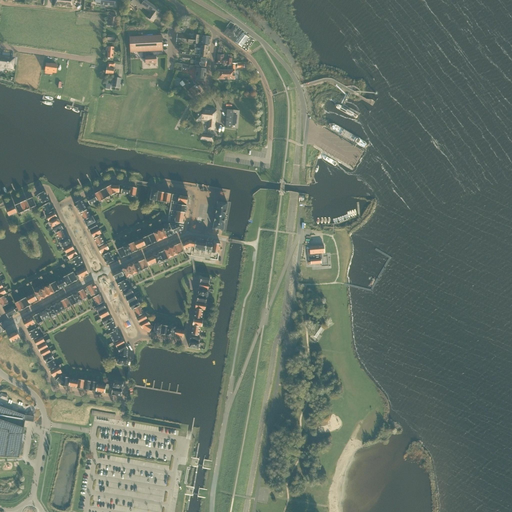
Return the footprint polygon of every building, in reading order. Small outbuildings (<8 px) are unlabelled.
[(54,0),(54,7),(73,9),(73,0),(54,0)] [(147,18),(151,20),(153,22),(155,19),(159,22),(163,16),(159,13),(161,11),(144,0),(143,2),(140,0),(132,0),(131,2),(142,9),(143,8),(150,13),(147,18)] [(111,13),(110,16),(109,19),(108,19),(108,26),(115,27),(117,16),(115,16),(115,13),(111,13)] [(233,26),(230,30),(227,28),(223,33),(241,47),(248,38),(233,26)] [(188,43),(200,44),(200,40),(199,40),(199,36),(194,35),(194,38),(189,37),(189,36),(177,34),(176,42),(180,43),(188,44),(188,43)] [(146,58),(146,64),(156,63),(156,56),(153,56),(152,51),(163,50),(162,35),(130,36),(130,52),(143,51),(143,58),(146,58)] [(199,40),(200,40),(200,44),(209,45),(210,37),(202,36),(199,36),(199,40)] [(223,64),(223,66),(225,65),(232,65),(232,63),(232,58),(224,58),(224,54),(217,53),(217,64),(223,64)] [(0,65),(2,66),(1,67),(13,69),(14,58),(0,56),(0,65)] [(106,74),(113,75),(114,69),(115,64),(108,63),(108,68),(107,68),(106,74)] [(46,64),(45,71),(56,73),(57,65),(53,64),(53,65),(46,64)] [(225,65),(223,66),(221,66),(221,68),(224,68),(224,70),(218,70),(218,79),(228,79),(228,70),(225,70),(225,65)] [(197,68),(195,81),(205,82),(206,69),(197,68)] [(85,70),(84,71),(70,69),(69,79),(76,81),(76,85),(84,87),(85,82),(88,83),(89,77),(91,78),(92,71),(85,70)] [(121,79),(114,77),(112,87),(115,88),(115,90),(119,91),(120,88),(121,79)] [(186,87),(193,97),(199,92),(193,86),(195,84),(193,81),(190,84),(189,82),(188,82),(185,84),(187,86),(186,87)] [(208,129),(214,130),(215,122),(216,109),(204,108),(204,106),(205,106),(205,105),(202,104),(202,108),(202,109),(198,109),(197,120),(208,122),(208,129)] [(238,129),(239,111),(227,109),(225,127),(238,129)] [(106,188),(111,196),(116,193),(119,193),(119,186),(112,185),(106,188)] [(121,193),(129,195),(131,187),(122,186),(121,193)] [(105,188),(100,191),(104,199),(110,196),(105,188)] [(38,195),(42,204),(49,200),(44,191),(38,195)] [(99,202),(104,199),(100,191),(95,194),(99,202)] [(86,199),(90,205),(98,201),(94,194),(86,199)] [(185,204),(187,204),(188,197),(172,194),(171,201),(185,204)] [(36,206),(32,198),(27,200),(31,209),(36,206)] [(77,208),(79,212),(86,209),(81,200),(75,204),(74,205),(76,208),(77,208)] [(26,201),(20,203),(24,212),(30,209),(26,201)] [(184,206),(185,204),(171,201),(170,210),(185,213),(187,206),(184,206)] [(213,229),(223,231),(227,204),(218,202),(213,229)] [(19,214),(24,212),(20,203),(15,205),(19,214)] [(49,203),(45,205),(42,206),(47,215),(54,211),(53,211),(54,210),(52,207),(51,207),(49,203)] [(17,213),(14,206),(6,209),(9,216),(17,213)] [(80,213),(84,221),(91,217),(87,210),(80,213)] [(185,218),(185,213),(170,210),(169,216),(185,218)] [(46,217),(49,222),(57,218),(54,212),(46,217)] [(185,218),(169,216),(168,221),(184,224),(185,218)] [(92,217),(91,217),(84,221),(87,227),(95,222),(92,217)] [(57,218),(49,222),(48,223),(50,227),(51,226),(52,228),(60,223),(57,218)] [(87,228),(90,233),(99,229),(96,223),(87,228)] [(168,224),(168,225),(172,234),(173,234),(173,235),(183,230),(183,225),(170,223),(168,224)] [(55,234),(56,234),(62,230),(63,229),(61,224),(52,229),(55,234)] [(165,228),(163,229),(167,237),(173,235),(173,234),(172,234),(168,225),(164,227),(165,228)] [(101,234),(99,229),(90,233),(93,238),(101,234)] [(162,240),(167,237),(163,229),(158,231),(162,240)] [(62,230),(56,234),(60,241),(66,238),(62,230)] [(157,242),(162,240),(158,231),(154,233),(157,242)] [(154,233),(148,236),(152,244),(157,242),(154,233)] [(94,239),(98,247),(104,243),(100,236),(94,239)] [(143,239),(146,245),(146,247),(152,244),(148,236),(142,238),(143,239)] [(62,246),(63,248),(71,244),(68,238),(60,242),(60,243),(59,243),(61,247),(62,246)] [(143,239),(134,242),(137,249),(146,245),(143,239)] [(187,255),(193,256),(196,241),(189,240),(182,244),(187,255)] [(196,240),(196,241),(193,256),(199,257),(201,241),(196,240)] [(137,249),(134,242),(128,245),(132,253),(138,251),(137,249)] [(204,258),(211,259),(213,243),(207,242),(204,258)] [(180,243),(174,246),(178,254),(184,252),(180,243)] [(213,243),(211,259),(218,260),(219,255),(219,251),(221,244),(213,243)] [(101,254),(102,253),(104,252),(109,249),(106,244),(98,249),(101,254)] [(122,246),(123,247),(127,256),(132,253),(128,245),(127,246),(126,244),(122,246)] [(63,249),(66,254),(75,250),(72,245),(63,249)] [(307,249),(308,260),(311,260),(311,264),(321,264),(321,259),(319,259),(318,254),(324,253),(324,245),(310,246),(310,249),(307,249)] [(174,246),(169,248),(173,257),(178,254),(174,246)] [(121,258),(127,256),(123,247),(117,250),(121,258)] [(168,259),(173,257),(169,248),(164,250),(168,259)] [(77,255),(75,250),(66,254),(69,259),(77,255)] [(164,250),(159,253),(163,261),(168,259),(164,250)] [(106,254),(103,255),(103,256),(105,260),(104,261),(106,264),(107,264),(114,261),(109,252),(106,254)] [(159,253),(153,256),(157,262),(157,264),(159,263),(160,264),(163,263),(163,261),(159,253)] [(72,259),(76,267),(83,264),(79,256),(72,259)] [(157,262),(153,256),(146,259),(149,266),(157,262)] [(144,260),(139,262),(142,271),(148,268),(144,260)] [(137,273),(142,271),(139,262),(134,264),(137,273)] [(133,275),(137,273),(134,264),(129,267),(133,275)] [(133,275),(129,267),(123,269),(123,270),(125,273),(127,278),(129,277),(129,278),(133,276),(133,275)] [(76,273),(78,275),(80,279),(84,277),(85,278),(88,276),(88,275),(89,274),(85,268),(76,273)] [(124,276),(123,274),(122,271),(121,269),(112,273),(115,280),(124,276)] [(73,272),(67,275),(72,283),(77,280),(75,277),(73,272)] [(67,286),(72,283),(67,275),(62,278),(63,279),(67,286)] [(63,279),(56,283),(60,290),(67,286),(63,279)] [(117,284),(121,292),(128,289),(124,281),(117,284)] [(54,293),(60,290),(56,283),(55,282),(50,285),(54,293)] [(91,296),(94,295),(97,293),(98,293),(95,288),(96,288),(94,284),(93,285),(93,284),(87,288),(91,296)] [(50,285),(45,287),(50,295),(54,293),(50,285)] [(45,287),(40,290),(45,298),(50,295),(45,287)] [(45,298),(40,290),(40,288),(36,290),(37,292),(35,293),(39,301),(45,298)] [(123,293),(126,299),(134,294),(131,289),(123,293)] [(83,290),(78,292),(82,300),(87,298),(83,290)] [(78,292),(72,295),(77,303),(78,305),(81,303),(81,301),(82,300),(78,292)] [(34,294),(26,298),(30,304),(37,300),(34,294)] [(98,295),(95,296),(93,298),(97,306),(104,302),(99,294),(98,295)] [(137,300),(134,294),(126,299),(129,304),(137,300)] [(72,306),(77,303),(72,295),(68,298),(72,306)] [(4,296),(0,298),(0,303),(2,307),(9,304),(4,296)] [(30,306),(30,304),(26,298),(26,297),(20,300),(25,309),(30,306)] [(66,298),(61,301),(65,310),(71,307),(66,298)] [(19,311),(25,309),(20,300),(15,303),(17,308),(19,311)] [(60,312),(65,310),(61,301),(56,304),(60,312)] [(132,310),(133,309),(140,306),(137,301),(129,305),(132,310)] [(56,304),(51,306),(56,315),(60,312),(56,304)] [(95,308),(98,314),(107,309),(104,304),(95,308)] [(46,310),(49,316),(50,318),(52,317),(53,318),(56,316),(56,315),(51,306),(46,309),(46,310)] [(140,306),(133,309),(137,317),(144,313),(140,306)] [(17,313),(15,309),(13,307),(4,311),(8,318),(8,317),(9,318),(13,316),(12,315),(17,313)] [(107,309),(98,314),(101,319),(110,315),(107,309)] [(203,310),(196,309),(194,318),(201,319),(203,310)] [(42,320),(49,316),(46,310),(39,314),(39,313),(42,320)] [(34,317),(36,320),(38,324),(43,322),(42,320),(39,313),(33,316),(34,317)] [(137,319),(139,324),(148,320),(145,314),(137,319)] [(105,325),(106,325),(113,321),(110,316),(102,320),(105,325)] [(35,324),(34,321),(32,318),(32,317),(28,319),(27,318),(23,321),(23,322),(26,328),(35,324)] [(149,333),(149,332),(152,329),(153,327),(150,325),(148,320),(139,324),(142,329),(143,329),(149,333)] [(106,325),(110,332),(117,329),(113,321),(106,325)] [(319,324),(312,335),(316,338),(324,328),(319,324)] [(200,327),(193,325),(191,335),(199,336),(200,327)] [(28,332),(33,340),(39,337),(35,329),(28,332)] [(184,331),(176,329),(174,336),(183,338),(184,331)] [(120,339),(116,330),(109,334),(114,343),(120,339)] [(7,336),(11,342),(20,338),(17,331),(7,336)] [(34,341),(37,346),(45,342),(42,337),(34,341)] [(115,343),(118,348),(125,344),(123,339),(115,343)] [(37,347),(40,352),(48,348),(45,343),(37,347)] [(120,357),(124,357),(126,357),(127,357),(128,349),(125,344),(118,348),(121,353),(120,353),(120,357)] [(48,348),(40,352),(43,357),(51,353),(48,348)] [(46,363),(53,360),(54,359),(51,354),(43,358),(46,363)] [(53,360),(46,363),(50,371),(57,367),(53,360)] [(54,376),(57,375),(61,373),(59,368),(50,372),(53,377),(54,376)] [(60,375),(59,377),(56,380),(56,381),(62,385),(62,386),(67,387),(69,378),(63,377),(60,375)] [(68,387),(77,388),(78,381),(70,379),(68,387)] [(106,386),(97,385),(96,392),(105,393),(106,388),(106,386)] [(122,389),(113,387),(111,394),(112,394),(112,395),(116,396),(116,395),(121,396),(122,389)] [(0,456),(19,458),(26,418),(26,416),(0,406),(0,456)] [(92,411),(91,416),(115,420),(116,415),(92,411)]
